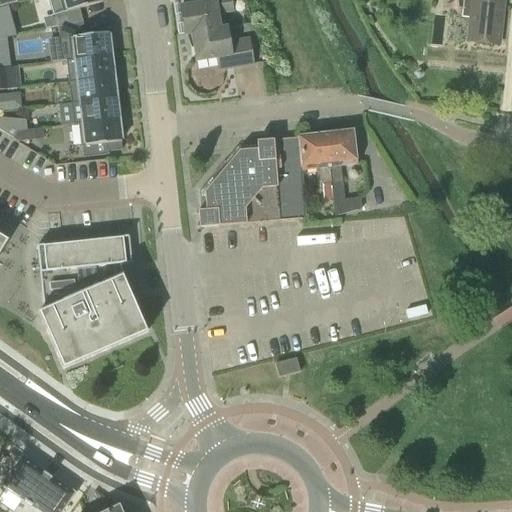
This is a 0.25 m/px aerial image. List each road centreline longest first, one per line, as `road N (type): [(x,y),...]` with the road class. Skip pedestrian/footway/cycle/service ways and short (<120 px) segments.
road 1 (secondary): [(13,391),(110,468),(198,495)]
road 2 (residential): [(160,127),(360,105)]
road 3 (residential): [(191,380),(166,183)]
road 4 (residential): [(166,183),(45,194),(0,167)]
road 5 (residential): [(160,127),(146,0)]
road 6 (secondary): [(322,503),(311,476),(288,454),(257,446),(227,455)]
